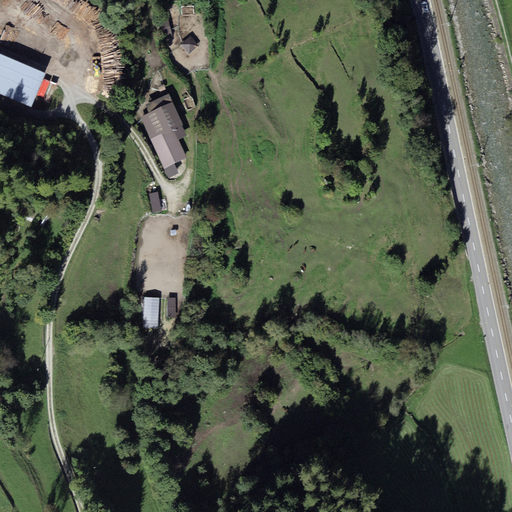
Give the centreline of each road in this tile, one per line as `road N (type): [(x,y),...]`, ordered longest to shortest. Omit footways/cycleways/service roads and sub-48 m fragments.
road 1 (track): [(0,102),(30,115),(67,115),(93,138),(104,176),(59,284),(50,343),(52,417),(81,511)]
road 2 (primary): [(511,420),(421,0)]
